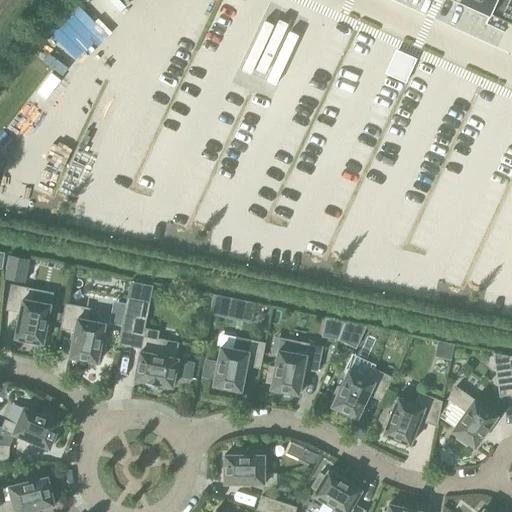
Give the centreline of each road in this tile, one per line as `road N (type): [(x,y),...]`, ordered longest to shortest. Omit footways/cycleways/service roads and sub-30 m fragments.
road 1 (residential): [(500,475),(439,485),(395,476),(290,417),(239,421),(183,446)]
road 2 (residential): [(0,369),(61,383),(103,430)]
